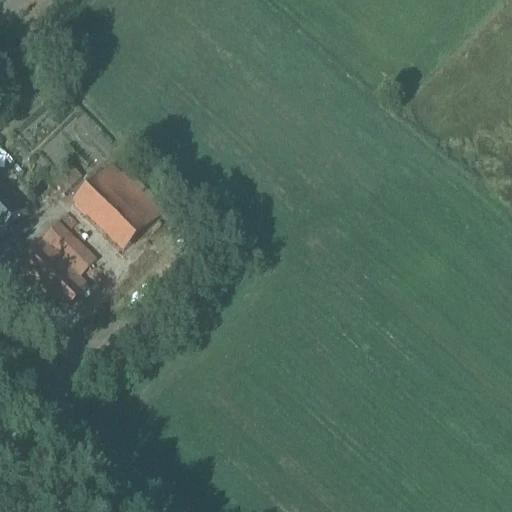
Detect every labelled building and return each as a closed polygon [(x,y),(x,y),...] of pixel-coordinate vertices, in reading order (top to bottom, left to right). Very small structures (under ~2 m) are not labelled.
[(82,180),(70,168),(52,186),(64,198),(82,180)] [(111,170),(74,207),(92,225),(114,203),(146,234),(161,219),(129,188),(111,170)] [(0,238),(28,212),(0,183),(0,238)] [(59,227),(52,234),(89,271),(96,264),(74,242),(59,227)] [(43,244),(17,269),(63,316),(89,290),(79,281),(43,244)]
